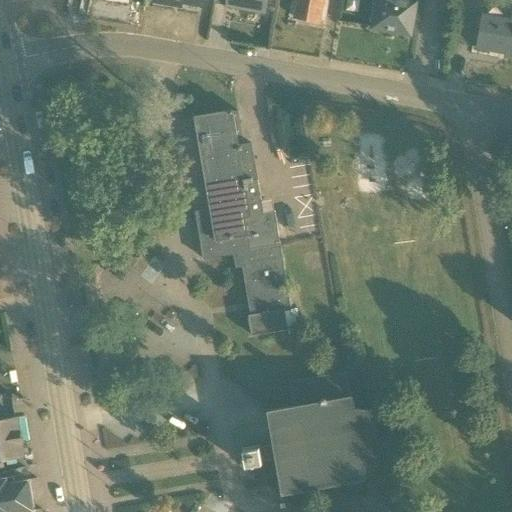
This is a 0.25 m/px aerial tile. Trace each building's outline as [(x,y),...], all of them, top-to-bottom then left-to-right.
[(213,0),(213,4),(263,13),(265,0),(213,0)] [(296,0),(293,19),(319,24),(323,0),(296,0)] [(377,0),(372,29),(409,36),(415,0),(377,0)] [(504,56),(511,57),(511,8),(510,8),(508,19),(483,14),(476,48),(494,52),(495,51),(505,53),(504,56)] [(202,260),(232,255),(279,247),(273,214),(263,216),(250,144),(244,145),(237,109),(193,117),(196,135),(210,211),(194,214),(202,260)] [(105,117),(94,119),(95,128),(107,126),(105,117)] [(290,310),(279,247),(232,255),(235,269),(241,268),(249,315),(248,315),(251,337),(286,330),(288,335),(300,333),(296,309),(290,310)] [(293,406),(267,410),(273,446),(258,448),(243,450),(245,466),(261,464),(261,462),(276,460),(282,494),(364,480),(362,468),(380,459),(372,413),(352,410),(346,372),(289,382),(293,406)] [(0,465),(1,465),(1,460),(23,456),(16,418),(0,420),(0,465)] [(27,511),(32,511),(27,481),(7,484),(5,479),(0,479),(0,511),(27,511)]
